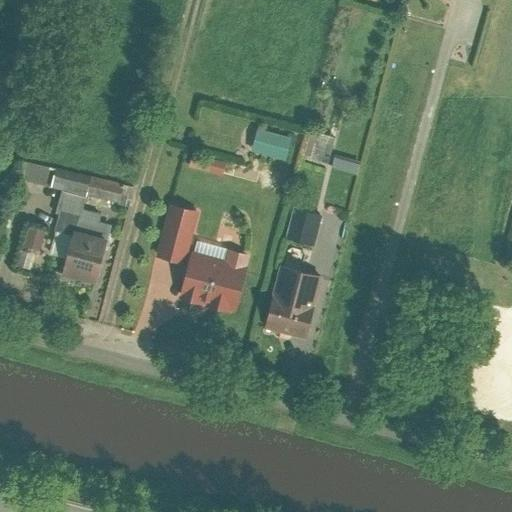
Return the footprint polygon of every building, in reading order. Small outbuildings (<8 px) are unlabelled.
[(292,134),(259,125),(253,149),(287,157),(292,134)] [(337,134),(311,127),(304,156),(330,162),(337,134)] [(229,158),(192,149),(188,164),(225,174),(229,158)] [(362,158),(337,152),(333,165),(358,171),(362,158)] [(56,168),(25,159),(20,178),(50,187),(54,172),(56,168)] [(119,200),(124,181),(89,171),(87,181),(84,191),(119,200)] [(87,181),(54,172),(50,187),(61,189),(83,195),(84,191),(87,181)] [(135,184),(124,181),(119,200),(130,203),(135,184)] [(83,195),(61,189),(57,205),(79,211),(80,204),(83,195)] [(79,211),(74,228),(109,237),(113,220),(101,217),(103,210),(80,204),(79,211)] [(196,211),(170,204),(157,256),(184,262),(196,211)] [(321,212),(294,205),(287,235),(314,242),(321,212)] [(46,229),(29,224),(24,242),(41,247),(46,229)] [(109,237),(74,228),(62,271),(97,281),(109,237)] [(182,296),(234,309),(248,254),(229,250),(226,264),(192,255),(182,296)] [(321,273),(280,262),(264,323),(306,334),(321,273)]
